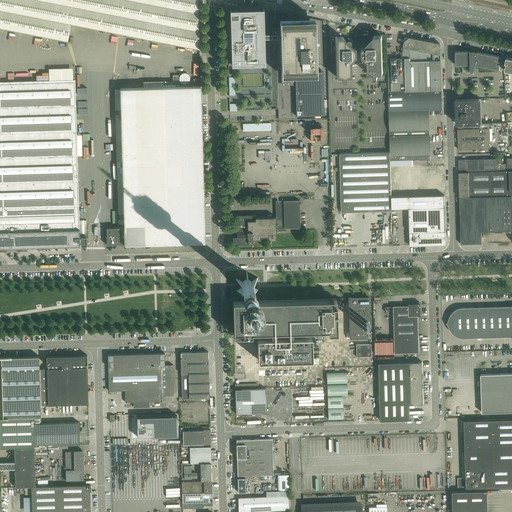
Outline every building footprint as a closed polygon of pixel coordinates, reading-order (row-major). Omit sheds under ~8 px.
[(197,0),(0,0),(0,28),(68,42),(71,25),(199,50),(198,3),(197,0)] [(230,10),(231,39),(231,52),(232,66),(232,65),(243,65),(264,64),(265,65),(264,38),(264,33),(263,9),(252,10),(231,10),(230,10)] [(271,33),(264,33),(264,38),(271,38),(272,62),(272,66),(276,66),(277,66),(278,109),(278,110),(278,120),(297,119),(297,116),(324,115),(323,71),(319,71),(316,71),(316,65),(319,65),(322,64),(323,64),(321,20),(320,20),(317,20),(303,17),(294,15),(285,13),(285,15),(285,19),(285,20),(279,20),(280,22),(271,22),(271,33)] [(367,44),(362,49),(362,56),(368,61),(368,74),(374,74),(374,79),(378,78),(377,74),(383,74),(382,35),(375,36),(370,40),(369,40),(368,40),(366,42),(366,43),(367,44)] [(351,62),(356,56),(356,49),(351,44),(351,43),(351,42),(349,41),(348,41),(347,41),(342,37),(335,37),(336,77),(342,77),(342,81),(346,81),(345,77),(351,76),(351,62)] [(442,90),(441,66),(441,62),(440,44),(406,37),(404,48),(402,49),(403,52),(401,53),(402,57),(402,58),(391,58),(392,91),(442,90)] [(478,51),(477,51),(471,51),(470,51),(455,52),(456,57),(455,57),(455,60),(456,60),(456,65),(470,65),(470,70),(471,70),(471,71),(472,71),(472,72),(473,71),(474,71),(474,70),(475,65),(500,70),(500,64),(498,64),(499,56),(478,52),(478,51)] [(79,229),(75,80),(0,82),(0,248),(5,248),(5,249),(19,249),(19,248),(79,246),(80,246),(80,238),(80,229),(79,229)] [(120,88),(124,227),(106,228),(107,245),(205,242),(203,186),(200,86),(120,88)] [(431,160),(429,111),(442,110),(442,90),(392,91),(389,91),(390,152),(391,161),(431,160)] [(480,99),(458,99),(457,99),(457,110),(458,124),(480,123),(480,99)] [(243,123),(243,131),(271,130),(271,123),(243,123)] [(458,124),(458,129),(458,130),(459,149),(458,149),(458,150),(490,149),(489,123),(482,123),(480,123),(458,124)] [(392,209),(391,196),(391,166),(391,161),(390,152),(340,154),(342,212),(392,210),(392,209)] [(496,158),(459,160),(459,172),(499,171),(499,158),(496,158)] [(435,172),(435,165),(412,166),(391,166),(391,196),(413,196),(413,193),(445,192),(444,172),(435,172)] [(499,171),(459,172),(460,197),(509,196),(508,171),(499,171)] [(446,231),(445,195),(413,196),(391,196),(392,209),(409,208),(410,232),(446,231)] [(509,196),(460,197),(461,244),(482,244),(482,232),(495,232),(496,232),(502,232),(502,231),(511,231),(511,207),(511,196),(509,196)] [(235,215),(235,224),(236,232),(237,232),(237,237),(233,237),(233,246),(252,245),(252,242),(253,242),(253,240),(261,239),(260,237),(268,236),(268,234),(277,233),(277,231),(286,231),(286,228),(300,228),(299,200),(275,201),(276,217),(256,217),(256,215),(235,215)] [(446,245),(446,231),(410,232),(410,246),(446,245)] [(245,294),(246,295),(246,301),(249,301),(249,294),(250,294),(251,294),(252,293),(253,293),(254,292),(255,291),(256,290),(256,289),(257,288),(257,286),(257,285),(257,284),(257,283),(257,281),(256,280),(256,279),(255,278),(254,277),(253,276),(252,276),(251,275),(250,275),(249,274),(248,274),(246,274),(245,274),(244,275),(243,275),(242,276),(241,277),(240,277),(239,278),(238,279),(238,281),(237,282),(237,283),(237,284),(237,285),(237,287),(238,288),(238,289),(239,290),(239,291),(240,292),(241,293),(242,293),(243,294),(245,294)] [(370,297),(348,298),(350,339),(371,338),(370,297)] [(249,301),(246,301),(233,301),(234,335),(252,335),(252,332),(328,329),(328,333),(337,332),(336,298),(249,301)] [(408,306),(393,306),(395,353),(419,352),(418,316),(421,316),(421,307),(421,303),(417,303),(408,304),(408,306)] [(511,306),(463,307),(462,308),(461,308),(460,308),(459,308),(458,308),(458,309),(457,309),(456,310),(455,310),(454,311),(453,312),(452,313),(451,314),(451,315),(450,316),(451,316),(451,330),(452,332),(453,333),(454,334),(456,336),(457,336),(459,337),(461,338),(463,338),(465,338),(511,336),(511,306)] [(311,332),(257,333),(258,360),(312,358),(311,332)] [(371,344),(356,344),(356,357),(371,356),(371,344)] [(208,352),(181,352),(181,359),(181,374),(189,373),(189,398),(209,398),(208,358),(208,352)] [(164,353),(108,355),(109,391),(137,390),(138,407),(149,407),(149,402),(162,401),(162,395),(174,395),(173,365),(165,365),(165,359),(165,356),(164,353)] [(87,355),(47,356),(46,356),(47,365),(48,365),(48,369),(40,369),(41,405),(88,404),(87,368),(86,368),(86,364),(87,364),(87,355)] [(41,405),(40,369),(39,356),(0,357),(0,447),(0,441),(0,417),(34,416),(41,416),(41,405)] [(424,404),(422,362),(379,363),(380,421),(410,420),(410,404),(424,404)] [(346,372),(327,373),(327,384),(347,383),(346,372)] [(511,373),(481,374),(482,413),(511,411),(511,373)] [(347,384),(327,385),(327,396),(347,395),(347,384)] [(266,388),(235,389),(236,414),(267,413),(266,388)] [(343,396),(328,397),(328,408),(343,407),(343,396)] [(343,408),(328,408),(328,419),(343,419),(343,408)] [(80,445),(79,424),(79,422),(34,424),(34,416),(0,417),(0,441),(0,447),(0,448),(14,447),(35,447),(80,445)] [(177,416),(137,417),(138,437),(178,436),(177,416)] [(511,418),(464,420),(466,488),(511,486),(511,418)] [(201,430),(180,431),(181,437),(181,447),(190,447),(211,447),(210,427),(202,427),(202,430),(201,430)] [(272,439),(237,440),(238,475),(245,475),(273,474),(272,439)] [(36,486),(35,447),(14,447),(15,462),(0,462),(0,469),(1,470),(15,469),(15,487),(31,487),(36,486)] [(211,447),(190,447),(190,463),(191,463),(200,463),(211,463),(211,447)] [(66,481),(84,480),(83,470),(84,470),(84,460),(85,460),(84,456),(84,451),(74,451),(74,452),(65,452),(66,481)] [(181,463),(182,481),(192,481),(192,478),(197,478),(197,473),(192,473),(191,463),(190,463),(181,463)] [(211,463),(200,463),(200,467),(201,473),(201,476),(201,481),(211,481),(211,476),(211,463)] [(245,475),(238,475),(238,478),(238,492),(247,492),(247,487),(245,487),(245,475)] [(212,490),(212,481),(211,481),(201,481),(192,481),(182,481),(182,496),(182,503),(212,502),(212,492),(212,490)] [(91,485),(84,485),(36,486),(31,487),(32,511),(66,511),(91,511),(91,491),(91,485)] [(10,488),(2,489),(3,509),(11,508),(10,488)] [(488,511),(487,490),(452,492),(453,511),(488,511)] [(32,496),(24,497),(24,511),(32,511),(32,496)] [(238,498),(238,511),(288,511),(288,496),(238,498)]
